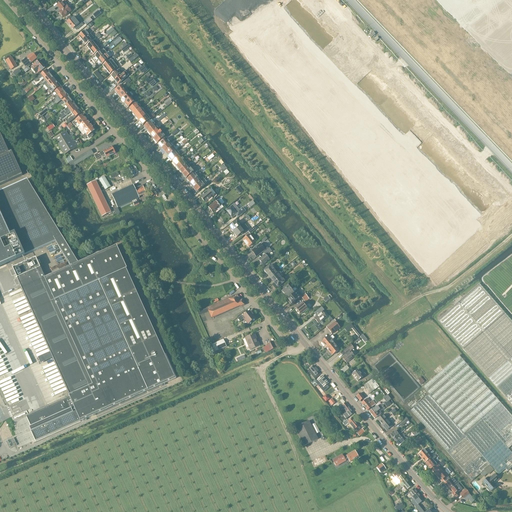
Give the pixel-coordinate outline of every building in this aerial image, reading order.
[(272,0),(265,0),(230,35),(407,251),(430,274),(485,221),(416,150),(424,143),(409,128),(402,135),(400,133),(272,0)] [(511,0),(433,0),(427,7),(439,19),(437,21),(479,66),(481,68),(484,70),(486,71),(489,73),(492,75),(494,76),(497,77),(500,78),(503,79),(506,79),(508,80),(509,80),(511,81),(511,0)] [(71,11),(67,5),(66,6),(62,2),(57,5),(61,10),(59,12),(63,17),(71,11)] [(71,19),(67,22),(73,29),(74,28),(76,30),(83,25),(79,19),(77,21),(74,17),(71,19)] [(88,36),(87,34),(89,32),(87,29),(79,36),(82,40),(88,36)] [(88,36),(82,40),(86,44),(94,38),(90,34),(88,36)] [(90,50),(98,43),(95,39),(87,46),(90,50)] [(94,54),(102,48),(98,43),(90,50),(94,54)] [(104,56),(107,54),(103,49),(95,56),(98,60),(104,56)] [(27,57),(23,60),(24,62),(27,66),(37,58),(36,57),(35,55),(34,55),(33,53),(31,55),(30,54),(27,57)] [(104,56),(98,60),(102,64),(110,58),(107,54),(104,56)] [(136,54),(129,60),(130,63),(138,57),(136,54)] [(10,55),(4,58),(5,61),(11,70),(17,66),(11,57),(10,55)] [(106,70),(115,64),(111,59),(103,66),(106,70)] [(45,67),(39,60),(33,65),(34,66),(32,68),(36,73),(38,71),(39,72),(45,67)] [(110,74),(118,67),(115,64),(106,70),(110,74)] [(120,75),(123,73),(119,69),(111,76),(114,80),(120,75)] [(44,79),(50,74),(47,70),(34,80),(36,82),(42,77),(44,79)] [(120,75),(114,80),(118,84),(126,78),(128,76),(125,72),(123,73),(120,75)] [(47,83),(52,79),(53,78),(50,74),(44,79),(46,81),(39,86),(41,88),(45,85),(47,83)] [(48,88),(49,88),(57,81),(53,78),(52,79),(47,83),(45,85),(48,88)] [(52,92),(60,86),(57,81),(49,88),(52,92)] [(118,96),(126,89),(124,87),(123,89),(121,86),(114,91),(118,96)] [(55,99),(64,91),(61,87),(55,92),(56,94),(53,97),(55,99)] [(127,95),(129,93),(126,89),(118,96),(121,99),(127,95)] [(64,91),(55,99),(58,103),(68,95),(64,91)] [(124,104),(132,97),(131,95),(129,97),(127,95),(121,99),(124,104)] [(65,105),(71,100),(68,96),(57,105),(59,107),(63,103),(65,105)] [(128,108),(136,101),(132,97),(124,104),(128,108)] [(72,106),(75,104),(71,100),(65,105),(67,108),(64,110),(65,112),(72,106)] [(61,119),(70,111),(72,113),(78,108),(75,104),(72,106),(65,112),(59,117),(61,119)] [(132,113),(138,108),(140,107),(139,105),(137,107),(135,104),(129,109),(132,113)] [(68,123),(81,112),(78,108),(72,113),(73,115),(66,121),(68,123)] [(135,117),(143,111),(142,109),(140,111),(138,108),(132,113),(135,117)] [(139,121),(147,115),(143,111),(135,117),(139,121)] [(79,125),(86,119),(85,117),(84,117),(82,114),(75,120),(75,121),(72,123),(74,125),(77,123),(79,125)] [(142,125),(150,119),(147,115),(139,121),(142,125)] [(86,119),(79,125),(83,131),(85,133),(82,136),(84,138),(87,136),(89,138),(93,135),(91,133),(95,130),(93,128),(93,127),(92,125),(91,125),(90,125),(86,120),(86,119)] [(147,131),(153,126),(155,125),(153,123),(152,124),(150,122),(143,127),(147,131)] [(150,135),(156,130),(158,129),(156,127),(155,128),(153,126),(147,131),(150,135)] [(156,130),(150,135),(153,139),(161,133),(158,129),(156,130)] [(75,148),(66,131),(54,138),(64,154),(75,148)] [(0,185),(22,176),(12,152),(9,153),(0,133),(0,185)] [(161,133),(153,139),(157,143),(165,137),(161,133)] [(161,149),(169,143),(166,138),(158,145),(161,149)] [(165,153),(173,147),(169,143),(161,149),(165,153)] [(106,157),(115,153),(111,146),(99,153),(98,151),(93,154),(96,159),(105,154),(106,157)] [(168,157),(176,151),(173,147),(165,153),(168,157)] [(93,154),(91,150),(68,163),(73,170),(76,168),(75,165),(93,154)] [(171,161),(179,155),(176,151),(168,157),(171,161)] [(176,167),(184,160),(182,158),(180,160),(179,157),(172,162),(176,167)] [(179,171),(187,164),(184,160),(176,167),(179,171)] [(182,175),(190,168),(187,164),(179,171),(182,175)] [(227,169),(223,164),(219,167),(221,170),(217,173),(219,176),(227,169)] [(186,179),(193,172),(190,168),(182,175),(186,179)] [(190,184),(196,179),(198,178),(196,176),(195,177),(193,175),(187,180),(190,184)] [(110,187),(104,176),(99,179),(105,190),(110,187)] [(196,179),(190,184),(193,188),(199,183),(201,182),(203,180),(204,179),(203,177),(201,178),(199,180),(198,178),(196,179)] [(199,183),(193,188),(197,192),(204,186),(208,183),(204,179),(203,180),(201,182),(199,183)] [(13,438),(6,442),(9,449),(17,446),(18,450),(81,422),(80,420),(147,390),(148,391),(175,379),(126,269),(127,269),(116,246),(78,263),(27,180),(0,191),(0,266),(55,242),(70,267),(45,278),(36,258),(12,268),(51,353),(38,359),(40,363),(52,357),(69,395),(69,396),(70,398),(26,417),(22,419),(21,420),(20,420),(19,421),(19,422),(18,423),(17,424),(17,425),(17,426),(17,427),(17,428),(17,429),(17,430),(18,431),(19,433),(31,428),(32,431),(14,439),(13,438)] [(103,216),(110,212),(92,182),(85,187),(103,216)] [(139,198),(138,197),(135,189),(133,185),(111,195),(117,208),(139,198)] [(146,193),(142,185),(135,189),(138,197),(146,193)] [(217,196),(211,189),(200,197),(205,203),(211,198),(212,200),(217,196)] [(212,213),(221,205),(218,201),(209,208),(210,210),(210,211),(211,212),(212,212),(212,213)] [(231,207),(226,211),(232,218),(235,216),(237,218),(242,214),(245,212),(242,208),(239,210),(239,211),(236,213),(231,207)] [(235,222),(229,227),(232,229),(231,230),(233,232),(239,227),(235,223),(235,222)] [(243,232),(239,228),(239,227),(233,232),(235,235),(235,234),(237,237),(243,232)] [(249,247),(257,241),(255,238),(253,240),(251,237),(249,235),(247,236),(243,240),(249,247)] [(256,257),(267,248),(264,245),(262,247),(260,244),(251,251),(256,257)] [(271,258),(268,253),(271,251),(268,248),(263,252),(265,255),(258,260),(260,262),(260,263),(261,265),(262,265),(263,265),(271,258)] [(268,275),(274,270),(276,268),(272,264),(264,270),(268,275)] [(271,279),(277,274),(278,273),(279,272),(276,268),(274,270),(268,275),(271,279)] [(274,283),(280,278),(281,277),(278,273),(277,274),(271,279),(274,283)] [(278,287),(284,282),(280,278),(274,283),(278,287)] [(511,321),(479,284),(437,320),(511,405),(511,321)] [(287,298),(297,290),(295,286),(291,290),(287,285),(281,290),(282,292),(283,293),(282,294),(284,296),(285,295),(287,298)] [(299,298),(302,295),(298,290),(288,299),(292,304),(298,299),(298,300),(299,299),(299,298)] [(212,319),(239,307),(240,307),(244,305),(244,302),(242,300),(239,301),(238,299),(239,298),(239,296),(238,295),(207,308),(207,309),(198,313),(200,317),(209,313),(212,319)] [(308,310),(302,303),(295,309),(300,315),(304,312),(305,313),(308,310)] [(326,317),(322,312),(324,310),(321,307),(317,310),(320,313),(314,318),(318,324),(326,317)] [(255,319),(250,312),(249,313),(248,312),(247,313),(245,311),(237,317),(239,319),(238,319),(240,321),(243,319),(248,325),(255,319)] [(332,334),(340,328),(335,322),(327,328),(332,334)] [(259,345),(258,342),(257,342),(256,340),(257,339),(255,334),(246,338),(250,346),(248,346),(250,350),(260,346),(260,345),(259,345)] [(329,336),(321,342),(326,347),(326,348),(333,343),(335,342),(333,339),(332,340),(330,337),(329,336)] [(339,350),(333,343),(326,348),(332,356),(339,350)] [(354,357),(350,351),(354,348),(351,345),(346,350),(348,353),(342,358),(346,363),(354,357)] [(511,416),(459,356),(423,387),(465,435),(483,420),(508,449),(511,445),(511,416)] [(321,374),(314,366),(307,371),(315,379),(318,376),(321,374)] [(358,381),(365,375),(362,371),(359,373),(357,370),(352,374),(358,381)] [(317,380),(315,382),(323,392),(328,388),(326,385),(329,383),(323,376),(317,380)] [(378,387),(373,379),(364,385),(369,393),(374,390),(377,394),(381,391),(378,387)] [(511,453),(483,421),(465,436),(429,395),(410,410),(472,481),(484,470),(488,475),(495,470),(499,474),(505,468),(507,471),(511,466),(511,453)] [(367,398),(361,403),(367,410),(375,404),(372,400),(370,402),(367,398)] [(376,412),(382,408),(384,407),(382,406),(385,404),(383,402),(381,404),(380,405),(380,406),(378,408),(377,406),(373,409),(373,408),(369,412),(372,415),(376,412)] [(345,413),(350,409),(346,403),(340,407),(343,410),(344,409),(345,411),(344,412),(345,413)] [(381,413),(380,412),(382,410),(385,408),(384,407),(382,408),(376,412),(372,415),(375,419),(381,413)] [(349,416),(354,413),(350,409),(345,413),(343,415),(346,419),(349,416)] [(380,423),(386,419),(383,415),(377,419),(380,423)] [(360,428),(352,419),(350,418),(347,420),(347,419),(343,423),(345,427),(349,424),(355,431),(356,430),(357,431),(360,428)] [(406,418),(399,423),(401,426),(408,421),(406,418)] [(393,425),(390,421),(389,422),(386,419),(380,423),(386,431),(393,425)] [(318,439),(309,421),(295,428),(304,446),(318,439)] [(393,439),(398,434),(395,431),(390,435),(393,439)] [(401,438),(404,436),(405,435),(403,433),(400,436),(398,434),(393,439),(396,443),(401,438)] [(406,442),(409,440),(407,437),(406,438),(404,436),(401,438),(396,443),(399,446),(405,441),(406,442)] [(421,459),(427,454),(424,449),(418,454),(421,459)] [(345,460),(348,458),(350,462),(358,457),(355,451),(344,458),(342,455),(332,461),(336,467),(346,461),(345,460)] [(424,463),(430,457),(427,454),(421,459),(424,463)] [(315,468),(327,462),(324,456),(312,462),(315,468)] [(437,465),(433,460),(436,457),(435,456),(434,456),(432,457),(431,458),(425,463),(430,470),(437,465)] [(381,472),(385,469),(382,464),(377,468),(381,472)] [(443,471),(438,465),(431,470),(437,477),(443,471)] [(448,478),(443,471),(437,477),(442,483),(448,478)] [(396,477),(394,474),(390,477),(397,485),(406,478),(403,475),(397,479),(395,477),(396,477)] [(493,483),(494,482),(495,482),(498,479),(494,474),(489,479),(488,477),(482,483),(483,484),(482,484),(482,485),(483,487),(485,487),(485,486),(490,492),(496,486),(493,483)] [(406,478),(397,485),(397,486),(398,487),(399,485),(401,488),(402,488),(409,482),(406,478)] [(449,478),(443,484),(448,490),(454,485),(456,483),(452,478),(450,480),(449,478)] [(406,490),(412,486),(409,482),(402,488),(403,487),(406,490)] [(455,485),(454,485),(448,490),(453,496),(462,489),(457,483),(455,485)] [(412,497),(417,493),(414,489),(409,494),(412,497)] [(463,499),(469,494),(466,490),(460,495),(463,499)] [(412,503),(420,497),(417,493),(412,497),(410,499),(412,501),(411,501),(412,503)] [(419,506),(418,505),(423,500),(420,497),(412,503),(419,511),(423,511),(424,511),(419,505),(419,506)] [(401,508),(404,507),(401,503),(399,505),(398,504),(395,506),(396,506),(394,508),(397,511),(399,510),(399,511),(402,509),(401,508)]
